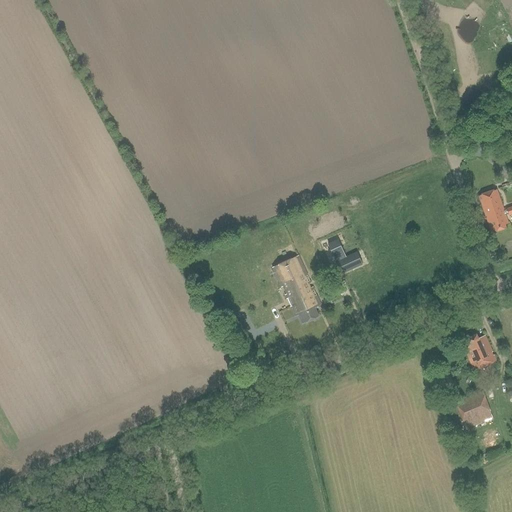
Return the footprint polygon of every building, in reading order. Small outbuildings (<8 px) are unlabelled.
[(504,223),(507,222),(506,217),(511,214),(511,206),(507,208),(508,211),(504,212),(496,188),(478,194),(491,231),(506,226),(504,223)] [(339,232),(326,239),(331,247),(344,241),(339,232)] [(341,246),(332,251),(342,274),(363,264),(359,256),(348,261),(341,246)] [(298,256),(272,267),(282,288),(283,287),(286,294),(285,295),(287,299),(289,298),(293,305),(290,306),(295,316),(298,315),(302,324),(318,317),(319,316),(316,308),(321,306),(312,287),(310,288),(309,285),(311,284),(298,256)] [(330,297),(323,300),(326,307),(333,303),(330,297)] [(250,343),(237,316),(226,321),(239,348),(250,343)] [(474,369),(496,359),(484,332),(476,336),(475,332),(460,339),(474,369)] [(466,429),(494,418),(483,391),(456,402),(466,429)]
